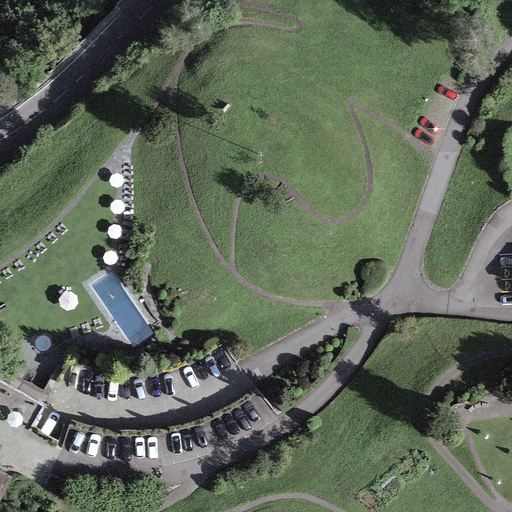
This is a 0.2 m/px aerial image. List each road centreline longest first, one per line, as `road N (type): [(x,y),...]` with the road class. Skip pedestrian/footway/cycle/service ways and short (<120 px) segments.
road 1 (residential): [(511,43),(467,105),(401,297)]
road 2 (primary): [(0,139),(148,0)]
